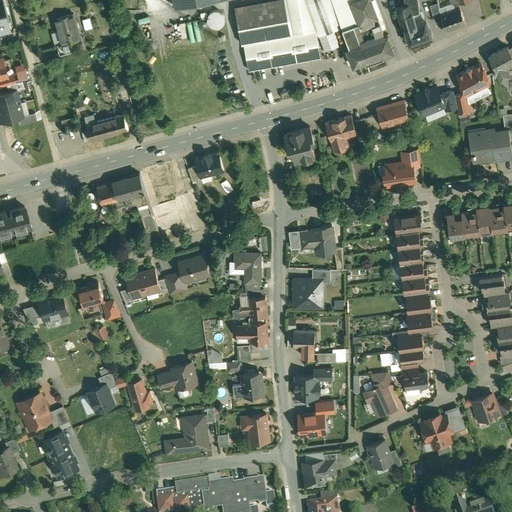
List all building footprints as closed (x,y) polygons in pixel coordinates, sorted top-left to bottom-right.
[(0,0),(0,30),(8,28),(0,0)] [(292,32),(242,41),(242,43),(244,43),(249,70),(311,58),(319,46),(317,35),(315,28),(305,0),(266,0),(235,6),(236,12),(286,2),(292,32)] [(342,26),(332,0),(305,0),(315,28),(317,35),(319,34),(333,29),(336,28),(342,26)] [(385,34),(372,0),(332,0),(342,26),(336,28),(344,49),(348,47),(385,34)] [(399,0),(400,4),(411,3),(413,11),(420,10),(418,0),(399,0)] [(286,2),(236,12),(242,41),(292,32),(286,2)] [(432,39),(426,18),(416,22),(413,12),(414,12),(413,11),(411,3),(400,4),(400,5),(396,7),(403,30),(406,29),(412,46),(432,39)] [(455,8),(441,13),(444,31),(466,23),(460,6),(459,6),(455,8)] [(224,21),(225,18),(224,15),(222,12),(219,10),(216,10),(213,11),(210,13),(208,15),(208,19),(209,22),(210,25),(213,26),(216,27),(220,26),(222,24),(224,21)] [(73,13),(56,17),(62,42),(58,44),(60,53),(73,50),(70,40),(80,37),(73,13)] [(89,17),(83,18),(86,28),(92,27),(89,17)] [(333,29),(319,34),(325,50),(338,45),(333,29)] [(385,34),(348,47),(354,64),(365,59),(366,64),(384,57),(382,53),(393,49),(387,33),(385,34)] [(507,45),(489,55),(501,78),(510,74),(505,66),(511,62),(511,53),(509,48),(507,45)] [(481,62),(457,74),(462,83),(460,84),(464,92),(466,95),(467,95),(487,84),(483,77),(487,75),(481,62)] [(24,67),(15,69),(18,77),(26,75),(24,67)] [(7,76),(0,77),(0,85),(6,84),(15,81),(13,74),(7,75),(7,76)] [(30,79),(23,80),(25,89),(32,87),(30,79)] [(15,81),(6,84),(8,90),(15,89),(24,87),(22,80),(15,81)] [(435,84),(413,93),(422,115),(445,105),(440,93),(435,84)] [(8,90),(0,92),(0,106),(19,102),(18,101),(19,101),(19,100),(18,100),(15,89),(8,90)] [(454,90),(440,93),(445,105),(447,109),(458,107),(455,94),(454,90)] [(464,92),(455,94),(458,107),(459,112),(470,109),(467,95),(466,95),(464,92)] [(404,99),(377,106),(383,126),(410,118),(404,99)] [(19,102),(0,106),(0,120),(17,116),(22,115),(19,102)] [(35,111),(22,115),(17,116),(19,123),(37,118),(35,111)] [(511,112),(503,114),(505,126),(511,125),(511,112)] [(124,113),(86,124),(90,139),(128,129),(124,113)] [(352,114),(326,121),(334,150),(349,146),(346,136),(354,133),(357,132),(354,120),(352,114)] [(376,114),(366,117),(368,129),(368,130),(380,126),(376,114)] [(72,117),(61,119),(63,125),(73,123),(72,117)] [(366,117),(354,120),(357,132),(368,129),(366,117)] [(310,126),(285,133),(289,149),(292,148),(296,160),(315,155),(310,135),(312,134),(310,126)] [(495,128),(469,132),(470,143),(472,143),(474,155),(490,153),(489,150),(493,149),(495,159),(511,156),(511,149),(509,129),(496,131),(495,128)] [(354,133),(346,136),(349,146),(357,144),(354,133)] [(418,149),(402,151),(403,161),(412,160),(413,166),(421,165),(418,149)] [(219,151),(196,158),(198,165),(201,176),(202,176),(224,170),(219,151)] [(403,161),(386,164),(387,172),(384,173),(386,185),(415,181),(413,166),(412,160),(403,161)] [(198,165),(187,168),(192,181),(202,178),(202,176),(201,176),(198,165)] [(140,173),(112,180),(112,181),(96,186),(97,187),(102,204),(111,201),(115,212),(116,212),(116,211),(121,210),(119,206),(137,200),(150,241),(161,238),(159,232),(146,190),(140,173)] [(504,202),(489,204),(492,228),(507,226),(504,204),(504,202)] [(489,204),(476,206),(479,229),(480,235),(493,233),(492,228),(489,204)] [(6,214),(5,211),(0,212),(0,233),(30,225),(24,206),(9,210),(10,212),(6,214)] [(476,206),(467,207),(468,209),(462,210),(462,213),(465,231),(479,229),(476,206)] [(454,211),(447,212),(449,224),(456,223),(455,213),(454,211)] [(421,213),(394,217),(396,227),(399,226),(400,232),(419,229),(422,229),(422,223),(423,223),(421,213)] [(462,213),(455,213),(456,223),(449,224),(450,234),(456,233),(456,237),(465,235),(465,231),(462,213)] [(332,224),(322,225),(322,228),(314,229),(314,230),(301,231),(303,246),(316,244),(317,253),(335,251),(336,251),(335,247),(332,224)] [(299,229),(290,231),(292,248),(302,246),(299,229)] [(420,236),(419,229),(400,232),(396,232),(398,247),(420,244),(424,244),(423,235),(420,236)] [(93,237),(81,240),(83,251),(84,250),(84,253),(97,250),(93,237)] [(420,244),(398,247),(400,262),(424,259),(423,251),(421,251),(420,244)] [(343,245),(335,247),(336,251),(335,251),(336,259),(343,258),(343,245)] [(261,252),(235,251),(234,262),(244,262),(244,282),(260,282),(261,252)] [(204,254),(179,261),(182,270),(184,280),(185,280),(210,273),(204,254)] [(424,259),(400,262),(401,268),(404,268),(405,276),(402,277),(428,274),(427,265),(424,265),(423,260),(424,259)] [(155,268),(141,272),(146,292),(160,288),(161,288),(158,279),(155,268)] [(330,278),(330,268),(312,268),(312,278),(322,278),(330,278)] [(182,270),(164,275),(165,277),(169,289),(170,292),(187,287),(185,280),(184,280),(182,270)] [(141,272),(126,276),(129,287),(132,296),(133,296),(146,292),(141,272)] [(428,274),(402,277),(403,283),(406,283),(407,291),(404,291),(404,292),(408,292),(420,290),(430,289),(429,280),(426,280),(425,274),(428,274)] [(502,274),(475,278),(475,284),(477,284),(478,288),(483,287),(484,293),(488,292),(505,290),(504,280),(503,280),(502,274)] [(165,277),(158,279),(161,288),(160,288),(161,291),(169,289),(165,277)] [(312,278),(295,278),(295,286),(294,286),(294,298),(295,298),(295,305),(315,305),(316,297),(322,297),(322,278),(312,278)] [(99,281),(79,287),(84,305),(88,303),(99,300),(104,299),(99,281)] [(129,287),(121,289),(127,302),(134,300),(133,296),(132,296),(129,287)] [(258,289),(237,292),(237,294),(239,294),(240,304),(249,303),(248,295),(264,294),(264,288),(258,289)] [(505,290),(488,292),(489,297),(483,298),(484,302),(482,302),(483,309),(488,308),(510,305),(509,300),(511,300),(509,289),(505,290)] [(420,296),(420,290),(408,292),(409,297),(406,298),(408,311),(409,311),(409,310),(421,309),(432,308),(430,295),(420,296)] [(63,293),(39,300),(44,318),(52,316),(52,318),(61,315),(61,313),(68,311),(63,293)] [(264,294),(248,295),(249,303),(240,304),(239,304),(239,307),(240,310),(249,309),(250,315),(267,313),(265,294),(264,294)] [(114,299),(105,302),(109,317),(121,314),(114,299)] [(99,300),(88,303),(92,315),(102,312),(99,300)] [(510,305),(488,308),(488,315),(490,315),(491,324),(511,321),(511,311),(511,312),(510,305)] [(239,307),(232,308),(233,317),(249,315),(250,315),(249,309),(240,310),(239,307)] [(421,309),(409,310),(409,311),(410,316),(407,316),(409,329),(411,329),(433,326),(431,313),(422,314),(421,309)] [(315,329),(295,329),(295,318),(288,318),(288,334),(294,334),(294,345),(303,346),(303,355),(314,355),(315,354),(314,354),(315,329)] [(0,320),(0,348),(10,344),(0,320)] [(268,340),(267,320),(249,320),(249,324),(237,325),(237,335),(250,335),(249,341),(268,340)] [(511,321),(491,324),(498,324),(499,333),(497,333),(498,339),(494,340),(511,337),(511,321)] [(104,324),(93,331),(98,340),(109,333),(104,324)] [(400,336),(398,336),(400,350),(423,346),(424,346),(422,333),(412,335),(400,336)] [(511,337),(494,340),(495,346),(496,346),(497,350),(503,349),(503,354),(503,355),(511,353),(511,337)] [(423,346),(400,350),(394,350),(392,353),(393,360),(396,362),(401,361),(401,362),(418,360),(424,359),(423,346)] [(223,361),(222,353),(212,348),(207,349),(209,362),(223,361)] [(333,348),(333,351),(317,352),(317,361),(344,360),(344,348),(333,348)] [(251,352),(238,353),(238,360),(241,360),(251,359),(251,352)] [(511,353),(503,355),(503,354),(500,355),(501,363),(511,361),(511,353)] [(192,360),(186,362),(186,363),(181,364),(172,366),(173,369),(177,383),(178,387),(186,385),(190,387),(194,386),(196,382),(198,381),(192,360)] [(218,369),(228,368),(228,362),(227,360),(223,361),(209,362),(210,367),(218,366),(218,369)] [(238,360),(228,362),(228,368),(229,370),(241,368),(241,360),(238,360)] [(418,360),(401,362),(400,365),(401,368),(418,366),(418,360)] [(104,374),(112,369),(109,364),(101,369),(104,374)] [(418,366),(401,368),(401,372),(404,374),(419,372),(418,366)] [(332,367),(314,367),(314,375),(317,375),(317,378),(332,378),(332,367)] [(173,369),(158,374),(162,388),(177,383),(173,369)] [(389,370),(371,372),(375,382),(384,379),(386,384),(394,381),(389,370)] [(117,383),(111,371),(99,376),(103,384),(106,383),(108,387),(117,383)] [(259,371),(241,373),(243,395),(264,393),(262,380),(260,380),(259,371)] [(419,372),(404,374),(406,387),(429,384),(427,371),(419,372)] [(314,375),(296,375),(296,395),(317,394),(317,389),(320,389),(320,382),(317,382),(317,378),(317,375),(314,375)] [(126,376),(117,379),(119,386),(128,383),(128,382),(126,376)] [(141,379),(128,382),(128,383),(136,409),(149,405),(148,403),(153,401),(149,390),(145,391),(141,379)] [(375,382),(374,383),(375,385),(374,386),(374,387),(363,391),(368,401),(371,400),(378,415),(386,411),(387,412),(397,408),(386,384),(384,379),(375,382)] [(103,384),(89,390),(97,411),(115,403),(108,387),(106,383),(103,384)] [(41,391),(18,400),(30,428),(52,418),(53,418),(50,411),(41,391)] [(492,392),(473,399),(476,408),(475,410),(476,414),(479,415),(479,416),(485,414),(486,417),(499,413),(494,398),(492,392)] [(509,412),(503,395),(494,398),(499,413),(499,415),(509,412)] [(335,410),(334,399),(317,401),(318,412),(324,411),(335,410)] [(63,405),(50,411),(53,418),(52,418),(55,426),(69,419),(63,405)] [(214,406),(207,407),(209,421),(215,420),(215,412),(214,406)] [(459,406),(446,411),(447,414),(450,423),(463,418),(459,406)] [(318,412),(299,414),(301,434),(326,431),(324,411),(318,412)] [(258,414),(242,415),(243,426),(250,426),(251,441),(269,439),(267,412),(260,413),(260,412),(257,412),(258,414)] [(440,413),(426,418),(427,421),(421,423),(427,440),(431,438),(434,446),(439,444),(441,449),(447,446),(446,442),(451,440),(448,432),(452,431),(452,432),(453,432),(450,423),(447,414),(441,416),(440,413)] [(204,414),(186,417),(189,437),(166,440),(168,451),(208,446),(204,414)] [(463,418),(450,423),(453,432),(466,427),(463,418)] [(62,430),(43,438),(51,457),(70,449),(67,442),(68,441),(65,435),(64,436),(62,430)] [(227,433),(217,434),(219,446),(229,444),(227,433)] [(9,445),(12,452),(21,448),(16,437),(6,441),(8,446),(9,445)] [(385,439),(368,444),(376,466),(390,461),(393,460),(389,450),(385,439)] [(0,470),(2,474),(18,467),(12,452),(9,445),(8,446),(0,449),(0,470)] [(397,448),(389,450),(393,460),(390,461),(392,466),(402,463),(397,448)] [(70,449),(51,457),(59,476),(78,467),(76,462),(77,461),(74,455),(73,455),(70,449)] [(336,451),(324,453),(324,459),(334,458),(334,460),(337,460),(336,451)] [(324,459),(303,461),(307,490),(326,487),(324,470),(335,468),(334,460),(334,458),(324,459)] [(244,482),(233,484),(233,480),(220,482),(220,478),(213,479),(214,483),(208,484),(209,489),(178,494),(177,488),(156,492),(157,498),(158,511),(205,511),(206,511),(213,511),(212,506),(219,506),(219,505),(222,504),(223,511),(233,511),(235,511),(258,511),(258,507),(249,509),(248,500),(252,499),(252,501),(258,500),(259,505),(266,504),(267,508),(276,506),(274,493),(266,494),(263,479),(244,482)] [(337,492),(320,494),(321,502),(336,500),(336,501),(338,501),(337,492)] [(468,510),(464,498),(450,503),(453,511),(492,511),(488,500),(472,506),(473,508),(468,510)] [(321,502),(308,504),(309,511),(337,511),(336,501),(336,500),(321,502)]
